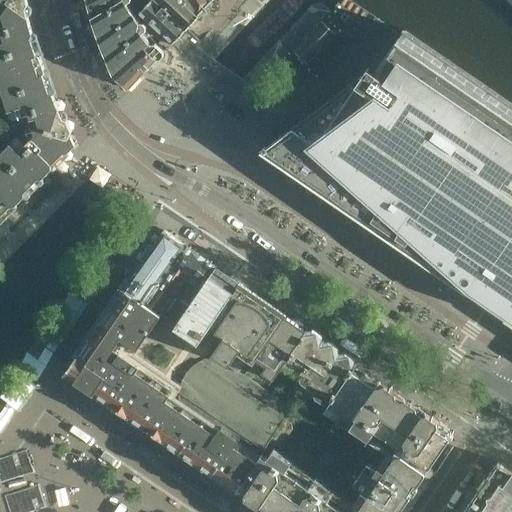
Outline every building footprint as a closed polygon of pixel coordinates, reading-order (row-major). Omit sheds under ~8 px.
[(56,169),(69,157),(69,156),(69,155),(69,154),(69,153),(71,150),(72,150),(76,146),(71,136),(71,135),(72,135),(72,133),(73,133),(72,132),(67,120),(68,119),(68,118),(68,117),(67,116),(67,114),(66,113),(64,111),(62,111),(60,111),(58,106),(56,101),(31,28),(26,8),(27,8),(28,8),(28,7),(29,6),(27,0),(0,0),(0,86),(11,118),(14,120),(22,117),(23,119),(30,140),(25,145),(15,134),(11,134),(8,138),(8,141),(10,144),(0,154),(0,221),(3,221),(4,222),(15,210),(15,209),(15,205),(25,196),(29,196),(43,182),(42,182),(43,178),(54,167),(56,169)] [(86,0),(90,16),(96,34),(131,10),(127,4),(131,1),(131,0),(86,0)] [(186,28),(155,0),(151,0),(140,12),(173,43),(174,41),(177,38),(186,28)] [(212,0),(155,0),(186,28),(199,15),(212,0)] [(164,52),(155,44),(151,44),(142,34),(146,31),(147,28),(144,25),(141,24),(133,13),(131,10),(96,34),(97,35),(104,54),(113,75),(129,90),(141,76),(160,56),(159,55),(162,51),(163,52),(164,52)] [(307,63),(335,33),(321,20),(293,50),(307,63)] [(511,106),(491,92),(492,91),(489,89),(488,90),(449,63),(450,62),(447,60),(446,61),(407,34),(408,33),(405,31),(400,37),(401,38),(395,45),(392,49),(393,49),(387,57),(384,61),(379,69),(375,73),(368,68),(357,84),(288,136),(287,137),(285,139),(284,140),(283,142),(282,144),(281,146),(281,148),(281,150),(281,151),(281,154),(281,155),(281,157),(282,159),(283,161),(284,162),(286,164),(287,165),(289,167),(307,179),(370,223),(368,226),(467,294),(469,292),(480,299),(478,301),(511,324),(511,106)] [(145,302),(185,244),(185,243),(184,243),(183,243),(180,242),(181,241),(181,240),(180,240),(179,240),(170,234),(171,233),(170,233),(170,232),(169,232),(169,233),(167,232),(166,232),(165,232),(163,232),(162,233),(161,235),(160,235),(160,236),(161,236),(154,245),(153,245),(152,246),(153,247),(139,266),(138,266),(137,266),(137,267),(138,267),(130,279),(129,279),(128,279),(128,280),(129,281),(125,286),(125,285),(124,285),(124,286),(124,287),(124,288),(145,302)] [(199,339),(238,282),(216,267),(215,267),(215,266),(185,244),(145,302),(152,307),(199,339)] [(268,386),(248,373),(286,316),(284,314),(272,306),(271,305),(238,282),(199,339),(152,307),(93,392),(237,490),(292,406),(284,400),(292,388),(274,376),(268,386)] [(152,307),(145,302),(124,288),(65,373),(93,392),(152,307)] [(283,363),(305,329),(294,321),(286,315),(286,316),(248,373),(268,386),(274,376),(264,370),(272,358),(282,365),(283,363)] [(329,405),(356,365),(306,329),(305,329),(283,363),(301,375),(304,370),(312,375),(308,382),(312,385),(310,388),(311,393),(329,405)] [(340,438),(378,380),(356,365),(329,405),(328,407),(342,416),(336,424),(323,415),(317,423),(340,438)] [(427,471),(405,456),(388,444),(414,405),(411,403),(411,402),(410,402),(410,403),(390,390),(390,389),(390,388),(389,388),(380,383),(381,382),(380,381),(378,380),(340,438),(317,423),(292,406),(237,490),(237,491),(238,491),(239,490),(252,499),(251,500),(268,511),(409,511),(414,505),(413,505),(412,501),(413,501),(418,494),(422,493),(427,486),(428,485),(428,484),(428,483),(428,482),(427,481),(426,480),(422,478),(427,471)] [(405,456),(432,417),(431,417),(431,418),(418,409),(418,408),(414,405),(388,444),(405,456)] [(427,471),(447,442),(449,438),(448,437),(447,429),(432,418),(433,418),(432,417),(405,456),(427,471)] [(511,511),(511,471),(508,468),(507,469),(502,466),(500,464),(499,464),(499,463),(498,463),(497,463),(497,464),(497,465),(493,471),(492,470),(463,511),(511,511)]
